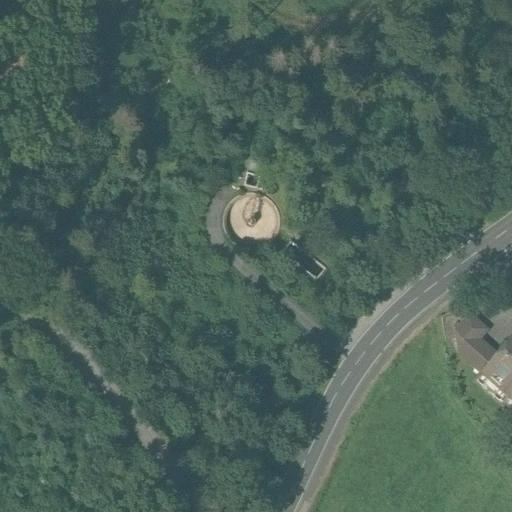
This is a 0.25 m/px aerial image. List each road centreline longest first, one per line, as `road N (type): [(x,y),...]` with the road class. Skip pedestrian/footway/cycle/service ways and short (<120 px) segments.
road 1 (tertiary): [(282,511),(356,365),(412,304),(489,245)]
road 2 (unclassified): [(0,296),(56,329),(200,511)]
